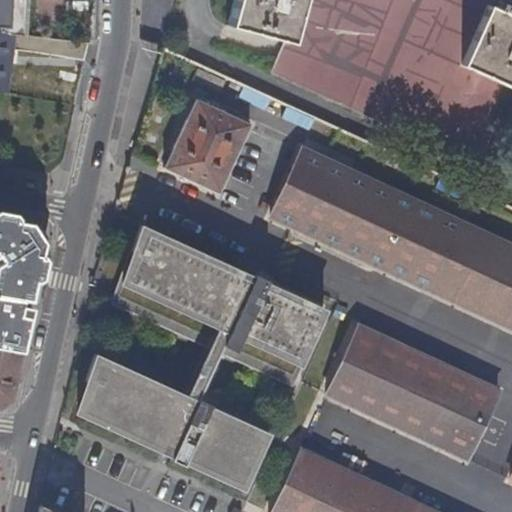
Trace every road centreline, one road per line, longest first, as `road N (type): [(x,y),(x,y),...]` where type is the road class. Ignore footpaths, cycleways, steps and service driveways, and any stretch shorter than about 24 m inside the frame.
road 1 (tertiary): [(35,440),(83,211)]
road 2 (tertiary): [(83,211),(120,0)]
